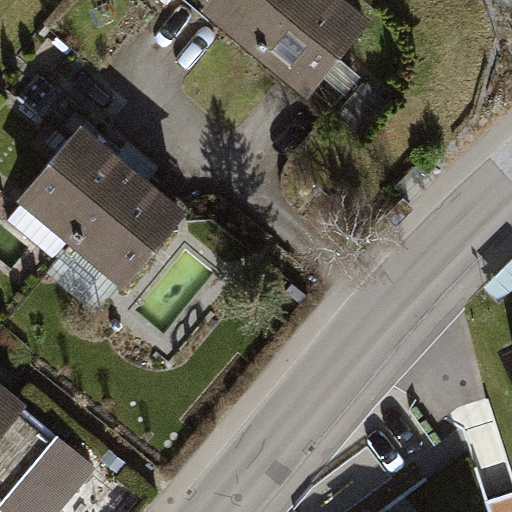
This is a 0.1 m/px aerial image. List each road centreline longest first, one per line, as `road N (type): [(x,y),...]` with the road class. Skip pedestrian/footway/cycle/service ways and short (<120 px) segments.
road 1 (tertiary): [(217,511),(335,371),(511,190)]
road 2 (unknown): [(428,274),(511,507)]
